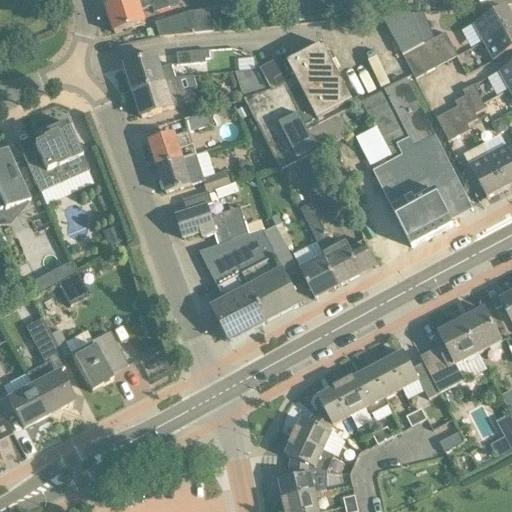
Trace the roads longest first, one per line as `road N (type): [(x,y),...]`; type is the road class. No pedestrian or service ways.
road 1 (residential): [(70,72),(115,105),(221,393)]
road 2 (tertiary): [(221,393),(511,238)]
road 3 (tertiary): [(0,511),(221,393)]
road 4 (residential): [(249,511),(221,393)]
